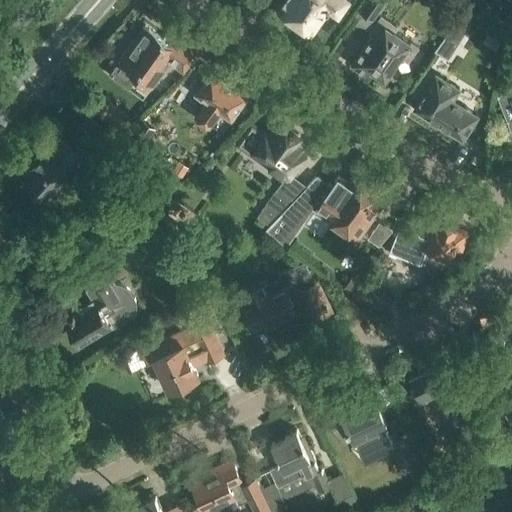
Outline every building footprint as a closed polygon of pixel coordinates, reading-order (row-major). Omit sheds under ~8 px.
[(286,0),(279,11),(311,34),(329,10),(340,17),(352,0),(286,0)] [(373,33),(352,63),(367,73),(371,68),(385,79),(402,55),(409,60),(419,46),(395,28),(398,24),(382,13),(381,14),(380,13),(389,0),(367,0),(361,9),(378,20),(370,32),(373,33)] [(459,17),(435,50),(449,58),(470,24),(459,17)] [(171,43),(145,24),(110,74),(129,88),(139,74),(153,83),(169,61),(183,71),(197,52),(176,36),(171,43)] [(211,71),(196,92),(206,99),(194,115),(211,127),(221,112),(231,119),(247,96),(211,71)] [(415,107),(463,137),(478,115),(452,99),(459,87),(437,73),(415,107)] [(511,91),(510,92),(499,97),(509,122),(511,120),(511,91)] [(128,115),(104,95),(92,109),(125,134),(131,127),(123,121),(128,115)] [(73,165),(82,154),(91,162),(105,145),(112,136),(87,115),(80,123),(83,126),(69,142),(58,132),(21,174),(46,196),(52,188),(56,191),(63,183),(60,180),(65,174),(69,177),(76,168),(73,165)] [(257,123),(244,143),(252,148),(271,161),(268,166),(283,176),(286,171),(292,176),(309,152),(308,151),(312,146),(301,138),(305,132),(280,115),(269,131),(265,129),(257,123)] [(143,122),(130,140),(143,149),(155,131),(143,122)] [(332,185),(318,175),(293,201),(282,212),(301,225),(314,207),(358,238),(387,196),(355,172),(348,182),(339,176),(332,185)] [(276,189),(258,215),(271,224),(282,212),(293,201),(276,189)] [(425,234),(420,232),(415,244),(425,248),(451,258),(455,247),(461,250),(468,232),(431,218),(425,234)] [(380,220),(368,237),(380,245),(392,228),(380,220)] [(112,322),(114,326),(136,313),(136,311),(137,309),(137,306),(137,303),(136,300),(136,299),(136,297),(135,295),(134,293),(132,291),(130,288),(129,287),(127,286),(124,284),(123,283),(120,282),(117,282),(116,281),(106,265),(101,259),(80,272),(84,278),(83,278),(94,296),(72,309),(74,313),(66,318),(80,341),(112,322)] [(279,272),(280,275),(266,282),(265,279),(243,290),(248,300),(241,303),(254,330),(265,325),(266,327),(299,311),(293,300),(302,295),(311,314),(327,306),(322,295),(329,291),(324,281),(322,282),(319,275),(314,278),(304,259),(279,272)] [(361,301),(370,289),(351,276),(343,288),(361,301)] [(216,305),(210,291),(194,297),(201,313),(216,305)] [(195,367),(224,354),(208,318),(142,349),(148,362),(156,358),(170,388),(199,375),(195,367)] [(472,401),(486,395),(479,380),(465,387),(460,375),(461,375),(460,374),(451,356),(411,376),(421,397),(437,389),(436,387),(450,380),(455,393),(463,408),(467,406),(469,410),(475,407),(473,403),(472,401)] [(331,425),(330,426),(345,446),(347,446),(356,442),(360,449),(393,434),(388,423),(386,424),(372,392),(349,402),(353,411),(342,415),(344,419),(331,425)] [(511,395),(500,403),(511,421),(511,395)] [(399,433),(395,435),(406,457),(422,449),(410,427),(408,428),(399,433)] [(282,465),(271,470),(275,479),(278,484),(306,471),(307,473),(311,472),(316,483),(320,491),(331,486),(327,478),(322,467),(320,468),(315,458),(307,440),(304,441),(297,428),(285,434),(287,436),(272,443),(282,465)] [(206,511),(228,511),(240,507),(239,503),(249,499),(255,511),(273,511),(257,477),(243,484),(241,479),(232,459),(210,470),(192,478),(195,484),(194,484),(206,511)] [(344,471),(327,478),(331,486),(338,500),(345,496),(353,493),(354,492),(344,471)] [(353,493),(345,496),(352,511),(353,511),(361,508),(354,492),(353,493)] [(124,511),(163,511),(156,496),(124,511)]
